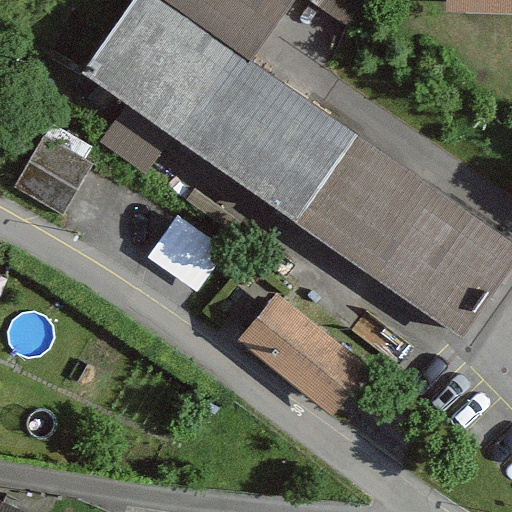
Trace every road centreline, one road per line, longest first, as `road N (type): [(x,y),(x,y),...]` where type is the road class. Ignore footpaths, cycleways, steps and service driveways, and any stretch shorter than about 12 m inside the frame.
road 1 (residential): [(0,221),(82,266),(415,509)]
road 2 (residential): [(0,469),(188,501),(313,511)]
